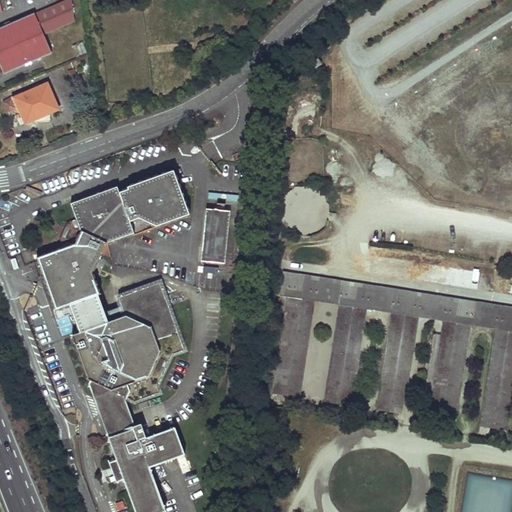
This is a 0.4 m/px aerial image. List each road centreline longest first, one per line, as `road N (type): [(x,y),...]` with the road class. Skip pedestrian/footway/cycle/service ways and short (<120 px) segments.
road 1 (residential): [(320,0),(206,102),(0,178)]
road 2 (residential): [(89,511),(0,269)]
